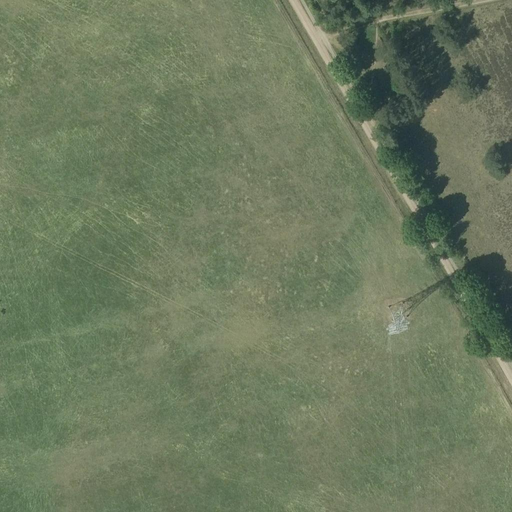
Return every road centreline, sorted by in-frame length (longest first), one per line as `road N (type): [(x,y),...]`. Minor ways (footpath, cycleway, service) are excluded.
road 1 (track): [(511,385),(314,40)]
road 2 (track): [(314,40),(482,0)]
